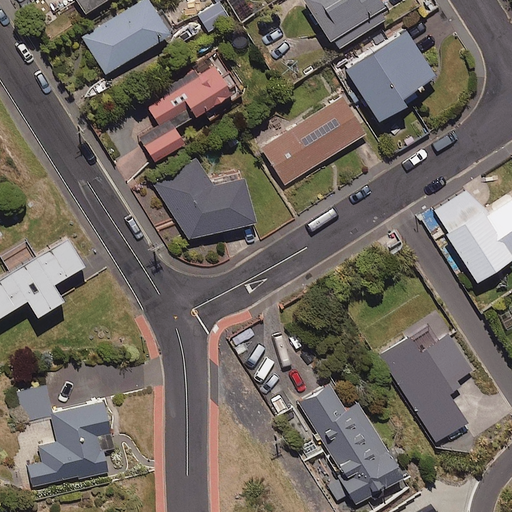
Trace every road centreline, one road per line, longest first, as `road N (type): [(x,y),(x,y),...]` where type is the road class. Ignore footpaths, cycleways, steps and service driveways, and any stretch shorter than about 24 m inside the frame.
road 1 (residential): [(0,41),(173,320)]
road 2 (residential): [(173,320),(388,195)]
road 3 (residential): [(388,195),(511,387)]
road 4 (residential): [(173,320),(185,374),(186,511)]
road 5 (residential): [(388,195),(511,114)]
